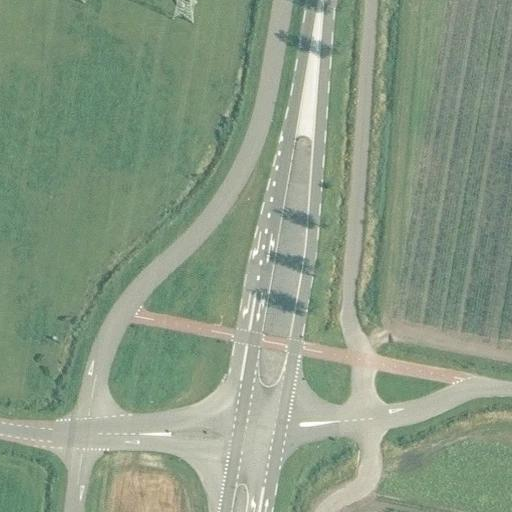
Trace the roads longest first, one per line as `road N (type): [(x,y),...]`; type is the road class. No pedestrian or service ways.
road 1 (unclassified): [(84,436),(98,368),(121,313),(223,203),(256,137),(283,0)]
road 2 (tertiary): [(315,0),(246,338),(237,432)]
road 3 (tertiary): [(279,430),(307,265),(328,0)]
road 4 (unclassified): [(371,0),(347,313),(372,418)]
road 5 (unclassified): [(84,436),(237,432)]
road 6 (unclassified): [(511,391),(462,392),(372,418)]
